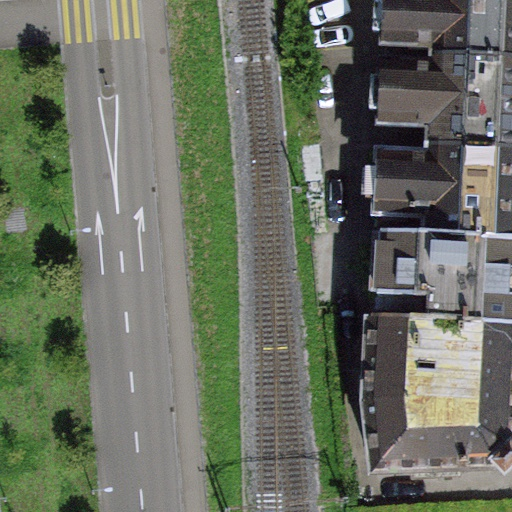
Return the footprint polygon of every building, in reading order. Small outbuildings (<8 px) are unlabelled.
[(511,0),(378,0),(377,39),(511,43),(511,0)] [(511,124),(511,43),(377,39),(375,121),(511,124)] [(511,205),(511,124),(375,121),(370,198),(511,205)] [(511,297),(511,205),(370,198),(365,290),(511,297)] [(511,432),(511,297),(381,292),(374,451),(491,456),(511,432)]
